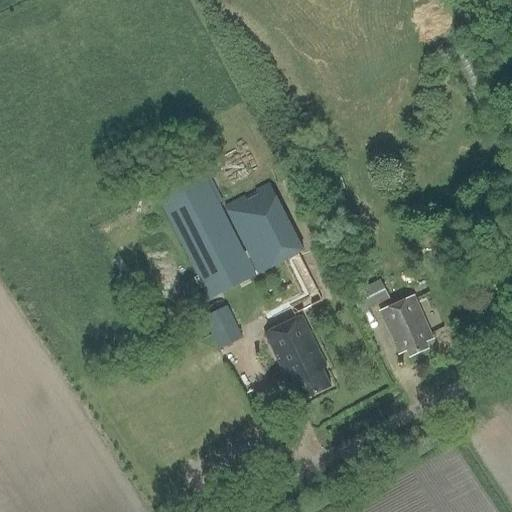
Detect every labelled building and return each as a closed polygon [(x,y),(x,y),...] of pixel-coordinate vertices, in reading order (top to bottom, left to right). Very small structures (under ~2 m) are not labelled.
[(206,173),(158,198),(209,300),(258,275),(206,173)] [(270,184),(225,207),(259,274),(304,251),(270,184)] [(380,281),(352,295),(361,313),(389,299),(380,281)] [(381,311),(400,353),(406,350),(409,356),(429,347),(426,341),(433,338),(415,297),(381,311)] [(219,337),(239,327),(228,306),(208,316),(219,337)] [(291,372),(304,399),(329,388),(327,383),(334,380),(304,316),(268,333),(288,374),(291,372)]
